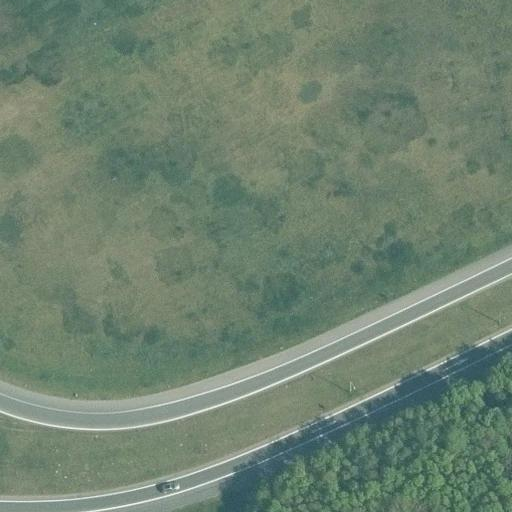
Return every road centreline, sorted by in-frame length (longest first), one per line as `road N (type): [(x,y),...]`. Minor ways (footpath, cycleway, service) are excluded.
road 1 (motorway): [(511,265),(182,411),(100,423),(0,404)]
road 2 (motorway): [(92,511),(195,489),(511,339)]
